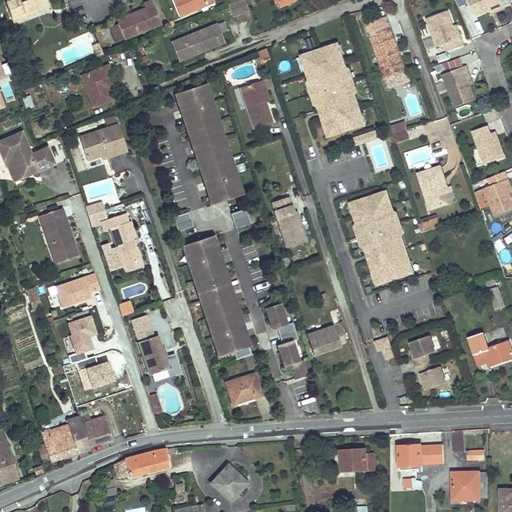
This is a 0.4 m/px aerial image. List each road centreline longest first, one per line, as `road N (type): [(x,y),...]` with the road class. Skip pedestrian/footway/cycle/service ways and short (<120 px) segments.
road 1 (residential): [(0,501),(148,442),(396,421)]
road 2 (unclassified): [(366,164),(322,179),(396,421)]
